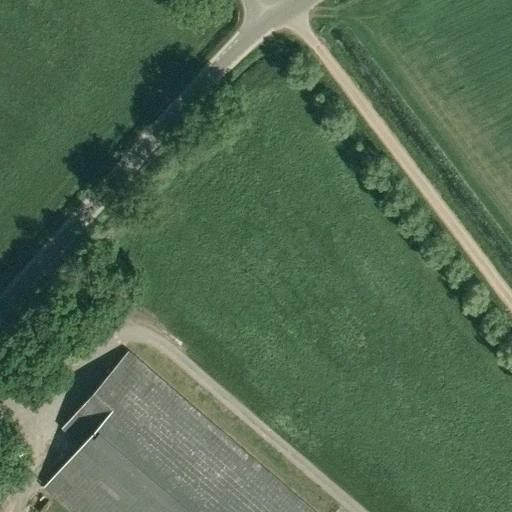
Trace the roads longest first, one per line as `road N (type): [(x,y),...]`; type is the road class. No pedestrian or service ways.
road 1 (unclassified): [(0,318),(245,35),(277,13)]
road 2 (track): [(511,303),(297,21),(277,13)]
